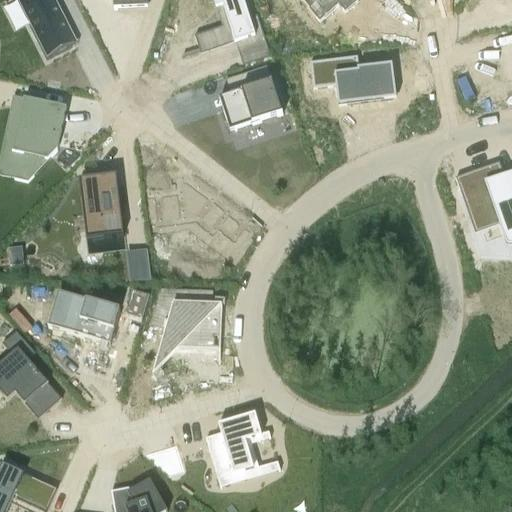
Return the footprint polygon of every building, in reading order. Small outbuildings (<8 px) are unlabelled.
[(20,0),(17,2),(23,13),(47,61),(73,48),(78,45),(71,31),(54,0),(20,0)] [(113,0),(114,11),(117,11),(148,10),(147,0),(113,0)] [(197,37),(194,38),(199,53),(235,42),(236,46),(264,37),(263,35),(260,36),(257,28),(260,27),(258,18),(250,20),(243,0),(224,0),(226,5),(218,8),(223,25),(223,26),(224,29),(225,31),(197,40),(197,37)] [(298,0),(320,24),(339,7),(345,15),(359,3),(356,0),(298,0)] [(357,59),(310,65),(313,91),(336,88),(339,108),(393,101),(396,101),(396,98),(392,69),(375,71),(375,69),(359,71),(357,59)] [(231,97),(220,101),(230,134),(283,118),(267,69),(226,82),(231,97)] [(8,127),(7,130),(18,132),(9,178),(15,179),(15,182),(28,185),(57,154),(58,152),(58,151),(59,146),(67,110),(43,105),(13,99),(13,103),(14,103),(9,127),(8,127)] [(458,180),(455,180),(459,190),(460,190),(464,200),(469,198),(472,204),(478,221),(497,215),(501,228),(499,228),(503,237),(506,246),(507,247),(509,248),(511,248),(511,181),(511,180),(511,179),(511,177),(511,176),(508,177),(509,179),(504,180),(496,183),(492,170),(458,181),(458,180)] [(108,178),(79,182),(81,198),(86,243),(92,242),(124,238),(120,204),(123,204),(122,190),(118,190),(116,177),(111,178),(110,175),(108,176),(108,178)] [(173,189),(149,192),(152,215),(152,214),(154,225),(202,219),(221,233),(233,217),(183,179),(184,177),(180,175),(166,176),(166,180),(172,179),(173,189)] [(134,269),(128,270),(129,284),(150,282),(146,253),(132,255),(134,269)] [(132,292),(125,317),(142,322),(149,297),(132,292)] [(173,313),(155,374),(179,351),(190,351),(194,335),(221,336),(222,308),(212,307),(213,294),(161,292),(155,312),(173,313)] [(58,295),(48,330),(110,348),(120,314),(58,295)] [(12,357),(0,367),(0,393),(8,403),(16,396),(34,416),(40,411),(44,415),(59,402),(60,403),(62,401),(28,362),(36,355),(17,334),(2,346),(12,357)] [(207,441),(206,441),(220,490),(222,490),(219,482),(254,472),(245,444),(262,439),(261,437),(255,416),(218,427),(221,436),(223,442),(208,446),(207,441)] [(3,466),(0,472),(0,511),(8,511),(11,506),(15,498),(46,511),(47,511),(57,491),(3,466)] [(132,490),(111,494),(114,511),(166,511),(164,507),(150,483),(132,493),(132,490)]
